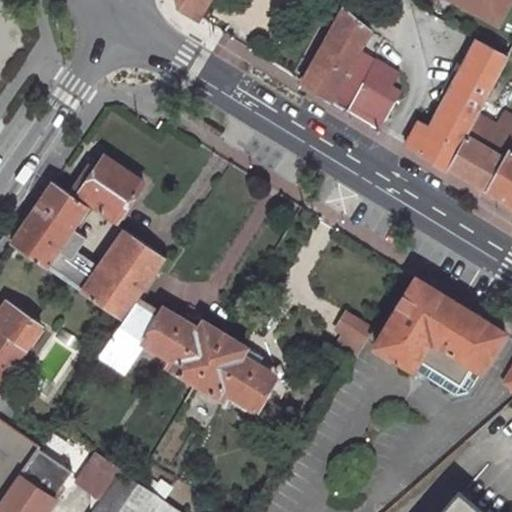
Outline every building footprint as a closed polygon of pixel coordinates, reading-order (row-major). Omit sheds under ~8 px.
[(179,0),(181,6),(200,17),(209,0),(179,0)] [(458,0),(498,21),(510,0),(458,0)] [(380,129),(394,104),(382,97),(398,67),(396,61),(362,43),(373,23),(369,22),(345,9),(344,8),(304,82),(380,129)] [(430,125),(419,119),(404,144),(448,171),(449,167),(471,127),(509,56),(475,38),(430,125)] [(508,149),(471,127),(449,167),(485,189),(508,149)] [(511,205),(511,151),(508,149),(485,189),(511,205)] [(86,171),(75,188),(119,217),(145,179),(107,155),(93,176),(86,171)] [(12,242),(51,269),(68,244),(92,207),(54,182),(12,242)] [(99,265),(82,290),(123,319),(138,298),(166,256),(124,228),(99,265)] [(99,265),(68,244),(51,269),(82,290),(99,265)] [(423,373),(455,393),(469,391),(506,331),(416,275),(373,343),(415,368),(423,373)] [(124,367),(142,340),(173,357),(169,363),(197,380),(225,332),(187,309),(178,323),(163,313),(138,298),(123,319),(101,351),(124,367)] [(187,309),(172,300),(163,313),(178,323),(187,309)] [(0,386),(41,326),(6,302),(0,310),(0,416),(13,424),(25,406),(0,390),(0,386)] [(374,327),(352,314),(343,330),(346,332),(340,342),(358,353),(374,327)] [(229,392),(257,408),(273,382),(254,370),(263,354),(225,332),(197,380),(225,397),(229,392)] [(418,382),(423,373),(415,368),(410,377),(418,382)] [(0,416),(0,500),(21,471),(40,443),(13,424),(0,416)] [(56,496),(75,469),(40,443),(21,471),(56,496)] [(97,452),(76,483),(99,499),(120,468),(97,452)] [(99,499),(90,511),(181,511),(120,468),(99,499)] [(0,511),(45,511),(56,496),(21,471),(0,500),(0,511)] [(484,511),(463,493),(446,511),(484,511)]
